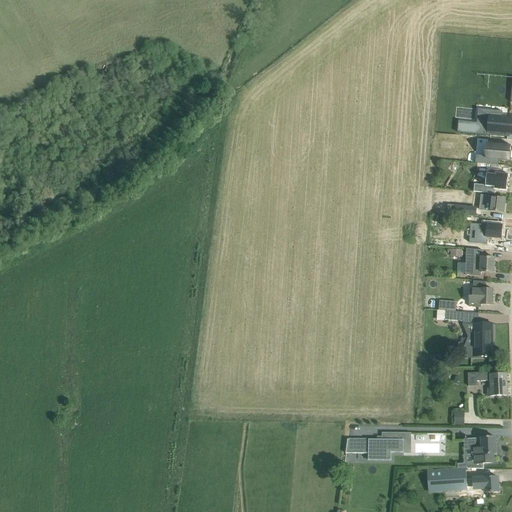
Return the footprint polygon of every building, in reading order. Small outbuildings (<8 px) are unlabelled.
[(511,96),(511,60),(490,58),(488,73),(497,75),(498,72),(502,73),(499,95),(511,96)] [(486,126),(459,123),(458,133),(490,136),(490,135),(508,136),(508,133),(511,133),(511,119),(510,119),(510,114),(487,112),(486,126)] [(437,135),(437,150),(449,150),(449,144),(455,144),(455,136),(437,135)] [(476,155),(476,163),(498,165),(498,159),(510,160),(511,146),(488,144),(487,156),(477,155),(476,155)] [(476,185),(475,192),(482,193),(487,193),(487,189),(495,189),(507,190),(509,175),(497,174),(497,175),(489,174),(488,186),(476,185)] [(482,196),(480,210),(490,211),(504,213),(506,199),(491,197),(482,196)] [(455,205),(455,214),(476,216),(477,207),(455,205)] [(469,224),(477,225),(478,217),(470,216),(469,224)] [(487,232),(487,237),(502,238),(503,225),(488,224),(488,226),(480,225),(480,232),(487,232)] [(458,263),(458,273),(466,274),(466,275),(481,276),(482,272),(495,273),(495,258),(483,257),(483,250),(467,249),(466,264),(458,263)] [(470,307),(482,307),(482,305),(493,305),(494,289),(487,289),(487,282),(474,281),(473,297),(470,297),(470,307)] [(446,311),(446,320),(464,321),(465,321),(465,313),(446,311)] [(463,324),(463,325),(468,337),(474,337),(474,346),(471,346),(468,347),(468,348),(466,351),(468,355),(471,356),(474,356),(486,356),(486,358),(488,358),(488,356),(491,356),(491,338),(493,338),(493,323),(474,323),(474,324),(463,324)] [(425,367),(436,367),(436,366),(442,366),(442,359),(436,359),(436,358),(425,358),(425,367)] [(491,372),(469,373),(469,386),(477,386),(477,381),(491,381),(491,388),(488,388),(488,396),(508,396),(507,374),(491,374),(491,372)] [(455,412),(455,425),(465,425),(465,412),(455,412)] [(392,452),(404,452),(404,437),(411,437),(411,433),(382,432),(382,439),(348,439),(346,453),(369,454),(369,460),(391,460),(392,452)] [(467,464),(468,469),(484,469),(484,463),(495,463),(494,454),(497,454),(496,437),(490,437),(488,437),(488,438),(482,438),(468,439),(469,448),(474,448),(475,463),(467,464)] [(466,468),(428,470),(429,493),(486,490),(486,493),(499,492),(499,477),(467,479),(466,468)]
